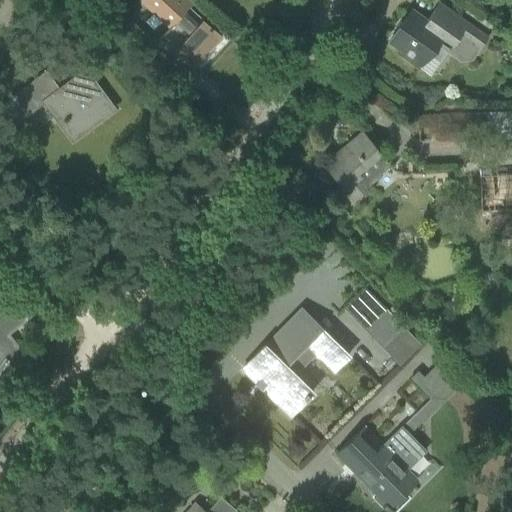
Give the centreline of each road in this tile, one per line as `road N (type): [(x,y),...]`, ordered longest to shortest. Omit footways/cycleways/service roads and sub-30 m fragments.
road 1 (tertiary): [(119,315),(341,0)]
road 2 (residential): [(317,511),(119,315)]
road 3 (tertiary): [(0,465),(105,334)]
road 4 (residential): [(105,334),(8,236)]
